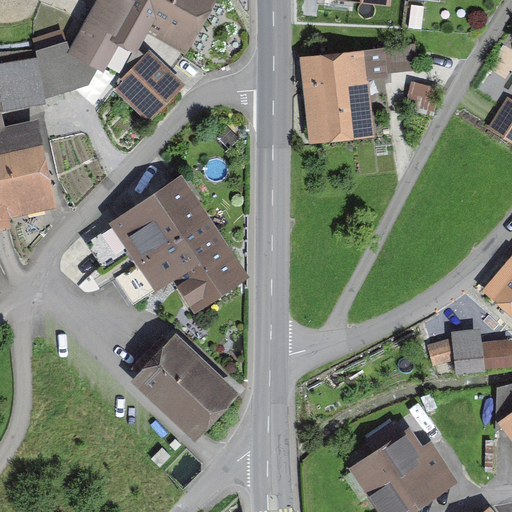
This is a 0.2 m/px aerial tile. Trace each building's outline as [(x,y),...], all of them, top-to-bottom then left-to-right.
[(65,42),(35,51),(37,60),(39,70),(81,57),(100,67),(124,86),(139,71),(150,59),(133,46),(150,18),(182,37),(203,0),(103,0),(73,52),(67,49),(65,42)] [(310,58),(317,134),(362,130),(357,78),(383,76),(382,71),(415,68),(413,48),(310,58)] [(150,111),(176,84),(150,59),(139,71),(124,86),(150,111)] [(0,89),(3,105),(44,99),(39,70),(37,60),(0,65),(0,89)] [(418,109),(428,112),(438,87),(412,79),(406,98),(420,102),(418,109)] [(511,103),(507,101),(491,126),(503,133),(511,118),(511,103)] [(511,139),(511,118),(503,133),(511,139)] [(0,224),(6,223),(1,203),(45,192),(29,128),(3,134),(1,128),(0,128),(0,224)] [(152,174),(129,188),(135,198),(158,183),(152,174)] [(138,262),(199,220),(175,184),(113,224),(138,262)] [(223,243),(217,248),(199,220),(138,262),(156,290),(180,274),(199,303),(243,275),(223,243)] [(511,266),(495,287),(511,301),(511,266)] [(481,365),(482,367),(511,363),(509,342),(479,346),(478,335),(455,338),(459,367),(481,365)] [(135,371),(196,426),(225,393),(163,339),(135,371)] [(430,348),(434,363),(453,357),(448,342),(430,348)] [(511,383),(497,387),(494,427),(508,416),(511,421),(511,383)] [(358,463),(391,511),(393,511),(448,475),(427,443),(421,447),(410,431),(403,435),(393,420),(368,437),(377,450),(358,463)]
